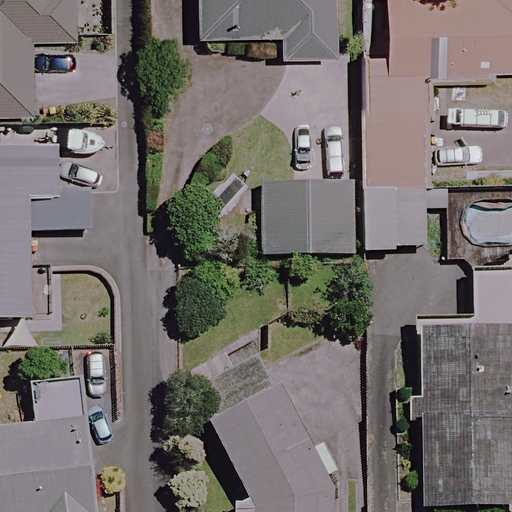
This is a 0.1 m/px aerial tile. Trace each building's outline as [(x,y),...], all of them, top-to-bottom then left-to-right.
[(0,0),(0,118),(28,118),(26,46),(70,45),(68,0),(0,0)] [(196,0),(197,42),(278,40),(278,65),(330,65),(329,0),(196,0)] [(363,188),(364,253),(426,252),(423,84),(490,83),(490,74),(511,73),(511,0),(381,0),(382,31),(360,32),(363,188)] [(56,194),(56,154),(0,153),(0,322),(51,323),(51,280),(29,280),(29,235),(92,235),(92,194),(56,194)] [(364,253),(363,188),(263,190),(265,255),(364,253)] [(511,508),(511,335),(423,337),(424,509),(511,508)] [(234,505),(234,511),(328,511),(328,488),(265,360),(196,394),(255,506),(234,505)] [(93,511),(80,383),(31,388),(36,430),(0,433),(0,511),(93,511)]
